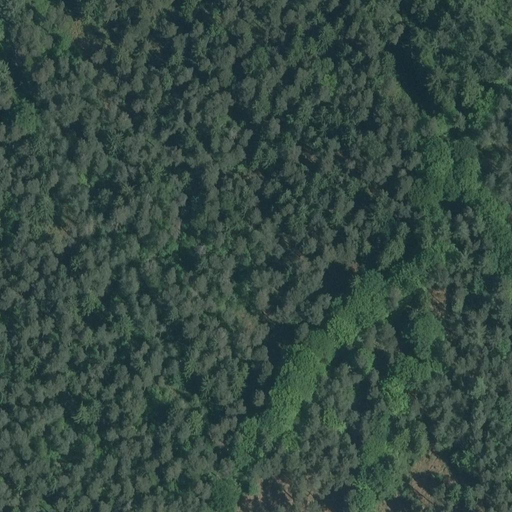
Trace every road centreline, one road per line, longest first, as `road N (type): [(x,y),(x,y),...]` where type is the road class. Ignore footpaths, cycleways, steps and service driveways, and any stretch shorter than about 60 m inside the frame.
road 1 (unknown): [(372,511),(417,370),(413,263),(435,192)]
road 2 (track): [(435,192),(404,44)]
